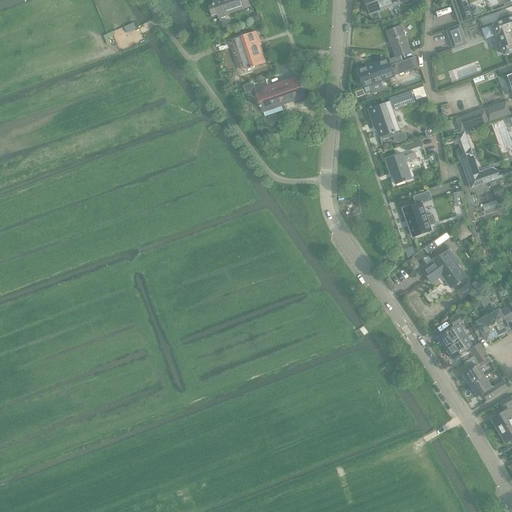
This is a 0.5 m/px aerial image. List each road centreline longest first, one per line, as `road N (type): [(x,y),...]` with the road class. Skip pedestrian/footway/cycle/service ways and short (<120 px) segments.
road 1 (secondary): [(511,500),(335,228),(324,198),(340,0)]
road 2 (residential): [(446,181),(427,81),(429,0)]
